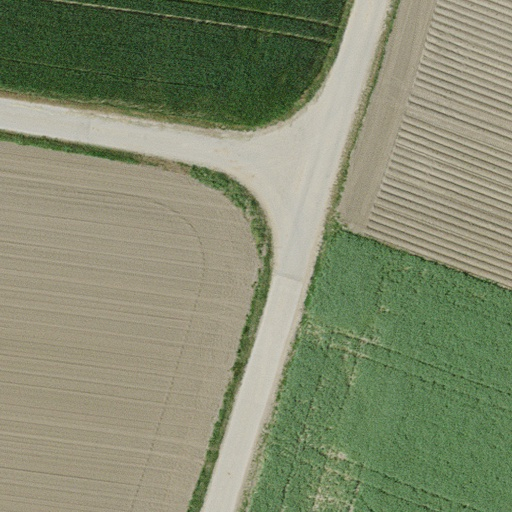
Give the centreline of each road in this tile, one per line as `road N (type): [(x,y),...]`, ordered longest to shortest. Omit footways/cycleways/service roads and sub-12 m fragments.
road 1 (track): [(217,511),(292,279),(307,172),(377,0)]
road 2 (track): [(307,172),(200,144),(0,112)]
